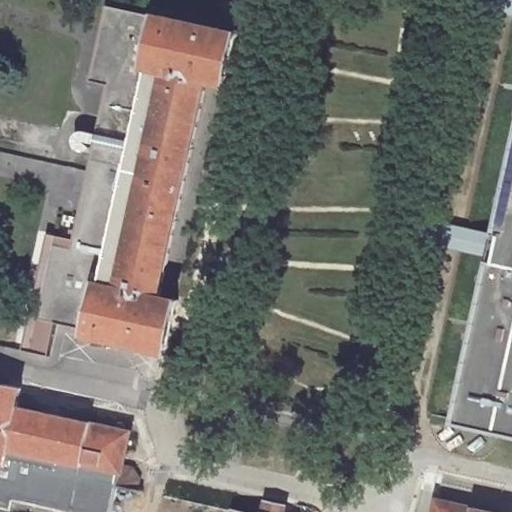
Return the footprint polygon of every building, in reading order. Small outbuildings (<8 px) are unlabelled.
[(160,297),(209,78),(226,82),(237,34),(160,16),(159,20),(108,8),(92,79),(110,83),(90,171),(75,240),(72,250),(53,246),(37,317),(53,320),(90,329),(90,332),(167,349),(177,301),(160,297)] [(511,158),(454,422),(511,434),(511,158)] [(45,356),(53,320),(37,317),(53,246),(72,250),(75,240),(45,233),(31,295),(19,350),(45,356)] [(14,500),(72,511),(110,511),(115,484),(136,490),(138,479),(132,469),(122,467),(130,433),(17,407),(22,388),(0,383),(0,506),(12,509),(12,507),(14,500)] [(433,511),(493,511),(437,499),(433,511)] [(262,511),(286,511),(288,504),(265,500),(262,511)]
